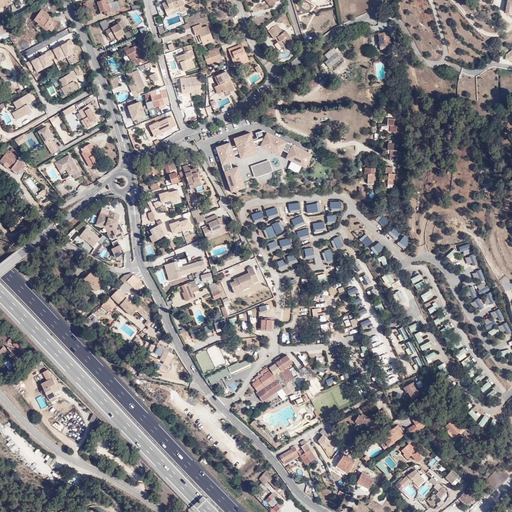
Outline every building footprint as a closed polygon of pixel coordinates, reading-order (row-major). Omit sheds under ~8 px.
[(111,0),(97,0),(95,1),(99,11),(102,10),(104,14),(113,10),(112,6),(110,7),(108,3),(111,1),(111,0)] [(177,5),(179,10),(185,8),(181,0),(164,0),(160,2),(163,10),(168,8),(168,7),(171,6),(172,7),(177,5)] [(44,27),(48,30),(52,32),(57,25),(49,20),(51,18),(41,11),(33,22),(38,25),(40,22),(45,26),(44,27)] [(107,25),(104,19),(98,22),(102,28),(107,25)] [(121,27),(117,20),(112,22),(113,24),(109,26),(108,25),(107,25),(102,28),(105,32),(107,31),(110,38),(114,35),(115,37),(123,32),(121,27)] [(37,26),(46,32),(48,30),(44,27),(45,26),(40,22),(38,25),(37,26)] [(277,35),(283,43),(291,36),(285,29),(283,30),(276,22),(267,28),(271,33),(274,31),(277,35)] [(162,23),(156,25),(158,32),(164,30),(162,23)] [(199,23),(190,26),(193,34),(197,33),(201,43),(212,39),(206,24),(201,26),(199,23)] [(139,27),(141,33),(148,30),(146,24),(139,27)] [(0,39),(9,34),(5,27),(0,29),(0,39)] [(143,40),(151,37),(149,29),(148,30),(141,33),(143,40)] [(377,32),(379,44),(389,42),(387,30),(377,32)] [(73,35),(65,39),(71,50),(78,46),(73,35)] [(135,56),(142,52),(141,50),(143,48),(139,41),(129,47),(127,44),(122,47),(126,54),(128,52),(131,58),(135,56)] [(240,60),(247,57),(245,51),(244,52),(241,45),(242,44),(241,41),(226,48),(232,60),(239,57),(240,60)] [(191,48),(189,43),(182,46),(184,51),(180,53),(180,54),(175,56),(178,63),(179,62),(183,71),(193,66),(190,58),(192,57),(190,49),(191,48)] [(62,56),(63,54),(65,52),(54,44),(46,55),(51,59),(53,57),(61,64),(65,66),(66,63),(63,61),(65,58),(62,56)] [(221,57),(216,45),(202,51),(206,63),(221,57)] [(328,49),(319,56),(322,61),(332,53),(328,49)] [(141,62),(146,59),(142,52),(135,56),(137,60),(140,59),(141,62)] [(66,63),(70,58),(63,54),(62,56),(65,58),(63,61),(66,63)] [(50,60),(59,67),(61,64),(53,57),(51,59),(50,60)] [(80,67),(75,70),(80,77),(85,74),(80,67)] [(136,88),(137,92),(143,89),(141,85),(143,84),(142,82),(143,82),(144,81),(142,78),(138,67),(130,70),(130,69),(125,71),(126,74),(131,72),(132,75),(133,79),(128,81),(131,90),(136,88)] [(155,71),(149,73),(152,81),(158,79),(155,71)] [(228,90),(229,93),(233,91),(225,71),(215,75),(219,84),(216,85),(215,86),(218,94),(222,92),(228,90)] [(64,89),(69,97),(78,92),(74,84),(79,81),(75,73),(60,82),(64,89)] [(200,76),(179,79),(182,96),(195,94),(195,92),(202,90),(201,86),(204,85),(203,81),(200,81),(200,76)] [(47,88),(50,95),(56,93),(53,85),(47,88)] [(159,93),(149,96),(151,101),(152,100),(154,106),(163,103),(161,96),(165,95),(162,89),(158,90),(159,93)] [(17,115),(21,121),(34,114),(29,107),(33,105),(29,97),(15,105),(18,111),(19,113),(17,115)] [(85,107),(82,102),(74,106),(88,129),(99,122),(88,105),(85,107)] [(139,102),(126,107),(132,122),(146,116),(139,102)] [(74,111),(72,107),(62,113),(64,116),(74,111)] [(157,121),(148,124),(150,129),(155,127),(157,132),(175,125),(171,116),(158,121),(157,121)] [(393,124),(393,117),(389,116),(386,120),(385,124),(389,124),(389,130),(400,130),(401,124),(393,124)] [(45,127),(37,132),(44,144),(46,149),(53,145),(50,141),(52,140),(45,127)] [(252,139),(250,133),(233,138),(235,144),(231,146),(229,142),(216,147),(222,165),(231,192),(245,187),(238,166),(232,168),(230,162),(236,160),(234,154),(238,152),(240,159),(257,153),(255,147),(259,145),(280,155),(283,150),(288,152),(285,158),(305,168),(312,154),(263,130),(256,133),(257,137),(252,139)] [(17,146),(26,142),(30,150),(38,146),(30,131),(14,139),(17,146)] [(393,143),(386,142),(386,148),(389,148),(389,155),(395,156),(395,149),(392,149),(393,143)] [(87,160),(86,161),(90,169),(99,163),(95,157),(97,156),(91,145),(81,151),(87,160)] [(11,169),(10,172),(17,176),(21,170),(23,171),(26,165),(18,160),(19,157),(8,150),(0,163),(0,165),(4,168),(6,166),(11,169)] [(55,161),(52,163),(56,171),(63,167),(68,175),(71,179),(77,176),(66,155),(55,161)] [(171,168),(174,167),(172,159),(159,162),(161,168),(164,167),(166,173),(168,173),(172,172),(171,168)] [(268,159),(250,165),(254,176),(272,170),(268,159)] [(191,170),(190,168),(188,164),(182,166),(184,173),(191,170)] [(391,167),(385,166),(384,173),(387,173),(387,179),(393,179),(393,174),(390,173),(391,167)] [(63,167),(56,171),(57,173),(63,170),(66,176),(68,175),(63,167)] [(171,168),(172,172),(168,173),(170,181),(177,179),(174,167),(171,168)] [(191,182),(199,179),(198,177),(197,174),(200,173),(199,171),(197,172),(195,167),(190,168),(191,170),(184,173),(188,183),(191,182)] [(373,167),(364,167),(364,173),(366,173),(366,182),(373,182),(373,167)] [(268,178),(273,178),(272,175),(256,176),(257,183),(268,183),(268,178)] [(322,199),(304,202),(305,216),(322,214),(322,199)] [(342,199),(323,200),(325,213),(342,212),(342,199)] [(300,200),(282,203),(285,215),(301,212),(300,200)] [(276,204),(264,207),(268,220),(281,216),(276,204)] [(261,206),(249,210),(254,224),(266,220),(261,206)] [(101,213),(98,222),(112,227),(117,237),(124,234),(118,222),(120,215),(111,212),(110,216),(101,213)] [(144,214),(148,227),(156,224),(155,221),(151,212),(144,214)] [(380,212),(372,222),(383,230),(389,220),(380,212)] [(336,213),(325,216),(327,226),(339,224),(336,213)] [(215,214),(204,218),(206,224),(208,223),(208,226),(205,227),(201,228),(204,238),(211,235),(218,233),(217,231),(225,228),(222,222),(219,223),(217,219),(215,214)] [(302,214),(288,219),(293,229),(307,224),(302,214)] [(323,216),(309,218),(312,235),(327,233),(323,216)] [(155,221),(156,224),(157,224),(162,235),(163,235),(165,234),(165,233),(170,231),(168,227),(163,228),(163,226),(165,226),(164,222),(162,218),(155,221)] [(271,223),(272,224),(277,236),(287,231),(281,219),(271,223)] [(112,227),(98,222),(97,225),(106,228),(109,235),(112,234),(114,238),(117,237),(112,227)] [(156,224),(148,227),(153,238),(162,235),(157,224),(156,224)] [(256,228),(257,230),(263,242),(277,237),(270,224),(256,228)] [(395,225),(387,234),(395,240),(402,231),(395,225)] [(308,226),(295,231),(301,245),(313,241),(308,226)] [(74,227),(66,238),(82,250),(87,244),(92,248),(100,238),(85,227),(81,233),(74,227)] [(369,231),(358,240),(366,249),(377,240),(369,231)] [(327,238),(328,240),(334,251),(346,246),(338,233),(327,238)] [(101,244),(105,238),(102,235),(97,242),(101,244)] [(290,235),(278,238),(283,252),(293,249),(290,235)] [(404,235),(396,244),(404,250),(411,241),(404,235)] [(263,243),(263,245),(268,258),(282,253),(276,239),(263,243)] [(379,240),(368,250),(374,257),(385,247),(379,240)] [(470,243),(458,246),(462,256),(473,253),(470,243)] [(110,250),(113,255),(122,250),(119,245),(110,250)] [(313,246),(302,249),(306,267),(318,265),(313,246)] [(330,246),(319,249),(324,265),(337,260),(330,246)] [(444,256),(451,264),(460,256),(455,247),(444,256)] [(99,255),(103,258),(108,251),(103,248),(99,255)] [(349,249),(342,253),(347,261),(354,257),(349,249)] [(296,252),(285,255),(285,256),(289,269),(301,266),(296,252)] [(388,253),(377,259),(381,268),(393,263),(388,253)] [(170,254),(164,257),(168,263),(173,260),(170,254)] [(465,258),(470,268),(479,264),(474,254),(465,258)] [(285,256),(269,263),(273,273),(288,268),(285,256)] [(179,265),(175,266),(178,274),(205,266),(202,257),(186,262),(185,260),(178,262),(179,265)] [(358,259),(350,264),(356,274),(364,270),(358,259)] [(344,261),(332,268),(337,276),(349,270),(344,261)] [(87,284),(88,283),(96,291),(104,283),(101,280),(103,278),(94,269),(83,279),(87,284)] [(228,291),(236,288),(237,290),(249,285),(249,284),(254,281),(249,269),(243,271),(244,274),(233,278),(234,280),(230,282),(225,284),(228,291)] [(472,273),(477,283),(486,279),(481,269),(472,273)] [(327,270),(315,274),(318,285),(330,279),(328,273),(327,270)] [(389,271),(380,276),(387,286),(396,281),(389,271)] [(340,276),(346,287),(347,289),(353,285),(353,279),(348,272),(340,276)] [(365,272),(357,277),(364,287),(372,283),(365,272)] [(425,278),(422,272),(411,279),(413,284),(425,278)] [(139,279),(132,274),(121,284),(110,295),(131,314),(135,309),(147,319),(144,322),(147,325),(152,320),(146,315),(147,314),(138,306),(137,307),(122,294),(131,287),(139,279)] [(120,279),(123,283),(132,274),(130,274),(128,274),(124,275),(120,279)] [(312,275),(299,279),(302,289),(316,286),(312,275)] [(204,285),(212,282),(211,276),(202,279),(204,285)] [(295,279),(284,281),(287,291),(298,290),(295,279)] [(428,285),(426,279),(414,286),(417,291),(428,285)] [(197,288),(194,280),(180,285),(182,292),(179,292),(183,302),(193,298),(191,295),(190,291),(197,288)] [(355,283),(359,290),(363,288),(359,280),(355,283)] [(491,290),(486,281),(475,287),(481,296),(491,290)] [(216,291),(213,283),(207,286),(210,293),(216,291)] [(373,285),(365,290),(371,300),(379,297),(373,285)] [(84,286),(82,287),(79,289),(81,293),(79,295),(82,301),(90,296),(84,286)] [(356,286),(347,291),(350,298),(359,293),(356,286)] [(477,297),(472,286),(462,291),(468,302),(477,297)] [(391,292),(397,304),(406,301),(400,288),(391,292)] [(435,295),(430,289),(420,296),(424,302),(435,295)] [(213,300),(218,298),(216,291),(210,293),(213,300)] [(482,296),(487,306),(496,302),(491,292),(482,296)] [(360,296),(351,302),(355,308),(364,304),(360,296)] [(107,298),(104,301),(100,305),(108,312),(112,308),(109,305),(111,302),(107,298)] [(485,308),(479,298),(470,302),(476,313),(485,308)] [(441,307),(437,301),(427,308),(430,314),(441,307)] [(382,302),(374,307),(380,317),(388,313),(382,302)] [(258,305),(259,307),(260,314),(271,311),(269,303),(258,305)] [(366,306),(357,311),(360,318),(370,314),(366,306)] [(491,313),(496,323),(505,319),(500,308),(491,313)] [(378,326),(382,324),(378,313),(373,315),(378,326)] [(447,319),(443,313),(433,320),(437,326),(447,319)] [(481,320),(487,330),(496,326),(490,316),(481,320)] [(235,317),(228,319),(232,329),(239,327),(235,317)] [(270,318),(259,317),(259,329),(270,329),(270,318)] [(370,318),(359,322),(363,331),(375,326),(370,318)] [(227,319),(220,321),(223,331),(231,329),(227,319)] [(219,321),(212,323),(215,334),(223,332),(219,321)] [(421,328),(418,322),(408,327),(412,333),(421,328)] [(453,328),(448,322),(438,329),(442,335),(453,328)] [(498,326),(503,336),(511,332),(506,322),(498,326)] [(211,324),(204,326),(207,336),(215,334),(211,324)] [(409,339),(403,327),(395,331),(401,343),(409,339)] [(201,328),(190,331),(193,341),(204,338),(201,328)] [(488,332),(493,342),(502,338),(497,328),(488,332)] [(427,338),(424,331),(414,336),(418,343),(427,338)] [(458,338),(454,333),(444,340),(448,346),(458,338)] [(387,335),(382,336),(385,349),(390,347),(387,335)] [(132,343),(129,340),(123,347),(129,352),(141,338),(138,336),(132,343)] [(417,352),(411,340),(403,344),(408,356),(417,352)] [(464,345),(460,340),(448,349),(452,354),(464,345)] [(161,362),(165,355),(166,352),(168,353),(170,349),(152,341),(151,344),(155,346),(155,347),(162,350),(161,353),(157,360),(161,362)] [(432,348),(429,341),(419,346),(423,352),(432,348)] [(370,356),(364,343),(355,347),(361,359),(370,356)] [(215,368),(226,362),(216,344),(206,349),(215,368)] [(344,344),(334,346),(337,357),(342,356),(341,352),(346,351),(344,344)] [(470,353),(465,347),(454,356),(459,362),(470,353)] [(506,347),(498,351),(504,361),(511,356),(506,347)] [(392,348),(387,350),(390,359),(395,356),(392,348)] [(438,358),(435,351),(425,356),(428,363),(438,358)] [(264,368),(258,372),(259,373),(251,378),(253,382),(250,384),(256,393),(262,400),(280,388),(282,387),(285,385),(284,384),(286,383),(291,379),(283,368),(285,366),(291,363),(285,354),(274,362),(276,365),(267,371),(264,368)] [(356,363),(351,354),(343,356),(348,366),(356,363)] [(425,367),(418,355),(410,359),(416,371),(425,367)] [(477,361),(472,355),(461,364),(466,370),(477,361)] [(346,367),(341,358),(333,361),(338,370),(346,367)] [(377,371),(371,359),(362,363),(368,375),(377,371)] [(8,360),(3,363),(8,370),(12,367),(8,360)] [(227,367),(232,375),(243,370),(252,365),(246,360),(240,363),(238,363),(227,367)] [(452,370),(445,362),(437,367),(444,375),(452,370)] [(482,369),(478,364),(467,373),(472,378),(482,369)] [(283,368),(291,379),(293,378),(285,366),(283,368)] [(331,373),(327,367),(312,367),(316,373),(323,378),(329,374),(331,373)] [(207,378),(210,385),(229,374),(226,368),(207,378)] [(350,379),(345,369),(337,372),(342,382),(350,379)] [(151,373),(140,370),(138,376),(150,378),(151,373)] [(364,380),(360,370),(352,375),(355,384),(364,380)] [(489,377),(484,371),(473,380),(478,386),(489,377)] [(460,382),(453,372),(447,377),(454,387),(460,382)] [(384,385),(378,373),(369,377),(375,389),(384,385)] [(337,384),(332,374),(324,379),(329,387),(337,384)] [(20,376),(12,383),(16,387),(24,381),(20,376)] [(494,384),(489,378),(478,387),(483,393),(494,384)] [(412,382),(402,387),(404,392),(406,391),(410,398),(417,394),(412,382)] [(369,393),(365,383),(357,387),(361,397),(369,393)] [(468,392),(462,384),(456,389),(462,398),(468,392)] [(502,394),(495,386),(484,395),(491,404),(502,394)] [(276,401),(280,399),(276,393),(263,402),(266,407),(276,401)] [(477,403),(470,394),(464,399),(471,409),(477,403)] [(305,395),(300,398),(304,403),(308,400),(305,395)] [(36,398),(41,408),(46,405),(41,396),(36,398)] [(64,401),(58,408),(65,414),(70,407),(64,401)] [(485,411),(478,404),(472,410),(478,418),(485,411)] [(457,414),(452,409),(447,412),(452,418),(457,414)] [(490,417),(485,414),(478,424),(482,428),(490,417)] [(357,415),(354,421),(368,428),(372,421),(361,415),(360,416),(357,415)] [(408,429),(413,436),(426,427),(418,417),(412,421),(414,425),(408,429)] [(498,420),(492,417),(488,429),(494,431),(498,420)] [(454,432),(456,434),(462,429),(461,428),(462,427),(460,424),(458,426),(452,420),(444,427),(451,434),(454,432)] [(382,438),(388,447),(394,442),(405,434),(398,424),(388,431),(389,433),(383,437),(382,438)] [(321,429),(319,432),(326,438),(328,435),(321,429)] [(382,438),(383,437),(381,435),(377,438),(384,449),(388,447),(382,438)] [(296,451),(297,453),(304,464),(314,457),(304,443),(306,442),(304,439),(299,443),(302,448),(296,451)] [(413,442),(412,441),(409,444),(410,444),(402,452),(408,459),(411,456),(416,462),(418,462),(419,462),(421,461),(422,459),(418,454),(421,452),(413,442)] [(294,452),(295,452),(296,451),(293,446),(288,449),(289,450),(278,456),(283,464),(292,459),(291,456),(294,452)] [(337,465),(347,471),(354,460),(344,454),(337,465)] [(433,469),(441,460),(436,455),(427,464),(433,469)] [(379,462),(375,465),(386,476),(390,473),(379,462)] [(347,471),(337,465),(336,467),(345,473),(347,471)] [(423,479),(420,476),(415,470),(407,476),(399,482),(403,486),(408,481),(409,482),(412,480),(416,485),(423,479)] [(457,477),(458,476),(451,470),(449,472),(448,471),(443,476),(450,483),(450,484),(453,487),(455,487),(457,487),(458,487),(463,482),(457,477)] [(487,480),(496,490),(509,477),(497,470),(487,480)] [(281,489),(266,471),(259,480),(265,485),(269,482),(277,492),(281,489)] [(356,482),(361,485),(369,489),(373,480),(361,473),(356,482)] [(442,479),(437,474),(434,476),(431,473),(430,474),(439,483),(442,479)] [(84,476),(74,474),(71,477),(86,487),(90,480),(84,476)] [(423,479),(416,485),(419,488),(428,480),(423,474),(420,476),(423,479)] [(481,488),(487,494),(489,496),(496,490),(487,480),(480,487),(481,488)] [(447,492),(438,484),(437,483),(433,487),(438,492),(436,494),(440,498),(447,492)] [(478,494),(483,499),(487,494),(481,488),(478,490),(480,492),(478,494)] [(426,499),(423,496),(421,494),(420,492),(417,495),(423,501),(426,499)] [(469,493),(466,496),(464,494),(463,492),(459,496),(467,504),(470,500),(472,502),(475,499),(469,493)] [(270,493),(265,498),(268,502),(274,496),(270,493)] [(467,504),(459,496),(458,498),(459,499),(465,505),(467,504)] [(436,507),(437,509),(444,503),(441,500),(436,505),(437,506),(436,507)]
